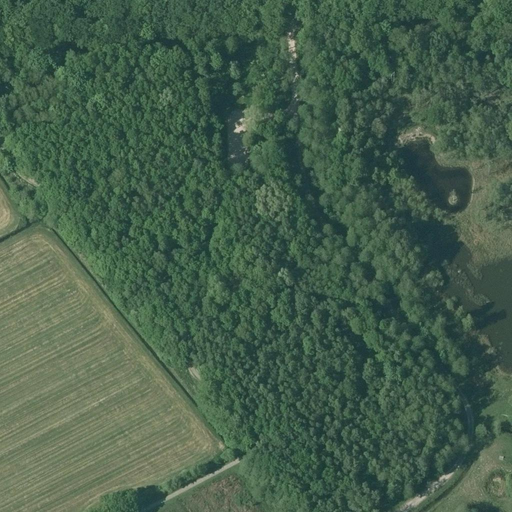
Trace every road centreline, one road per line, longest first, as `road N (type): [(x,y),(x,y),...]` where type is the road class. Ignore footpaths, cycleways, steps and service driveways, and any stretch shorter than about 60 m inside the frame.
road 1 (track): [(297,114),(316,214),(470,412),(466,452),(404,511)]
road 2 (unclassified): [(0,38),(415,0)]
road 3 (track): [(289,11),(297,114),(235,120),(238,157)]
